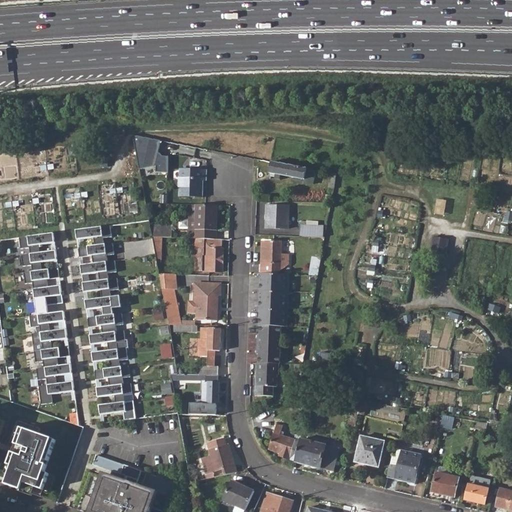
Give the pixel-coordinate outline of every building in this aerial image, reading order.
[(161,154),(161,137),(137,136),(137,166),(158,166),(158,170),(169,171),(169,154),(161,154)] [(307,169),(272,163),(270,171),(270,175),(292,179),(292,181),(312,185),(315,172),(306,171),(307,169)] [(202,198),(202,181),(206,181),(206,169),(179,169),(179,197),(202,198)] [(328,186),(334,187),(337,174),(333,173),(332,178),(330,177),(328,186)] [(326,197),(325,202),(334,202),(336,192),(331,192),(330,197),(326,197)] [(216,240),(217,205),(206,205),(197,205),(196,239),(216,240)] [(267,205),(266,229),(289,230),(290,206),(267,205)] [(302,237),(327,238),(328,227),(302,226),(302,237)] [(125,422),(136,420),(134,402),(125,404),(124,397),(133,396),(132,385),(124,386),(123,380),(131,379),(129,367),(121,368),(120,362),(129,361),(127,350),(118,351),(117,344),(126,343),(125,332),(117,333),(117,327),(124,326),(123,314),(114,316),(113,310),(122,309),(120,297),(111,298),(111,292),(120,291),(118,279),(109,280),(109,274),(117,273),(116,262),(108,263),(107,257),(115,256),(113,245),(105,246),(104,239),(113,238),(111,227),(77,231),(78,241),(94,239),(95,247),(79,249),(80,258),(93,257),(94,265),(81,267),(83,276),(99,274),(100,282),(84,284),(85,294),(101,292),(102,300),(86,302),(87,311),(104,309),(105,317),(88,319),(90,329),(102,327),(103,335),(91,337),(92,346),(108,344),(109,352),(93,354),(94,364),(110,362),(111,370),(95,372),(96,381),(109,379),(110,388),(98,389),(99,399),(115,396),(116,405),(100,407),(101,416),(124,413),(125,422)] [(172,227),(149,227),(151,238),(172,239),(172,227)] [(52,396),(75,393),(74,383),(57,385),(56,377),(73,375),(71,365),(59,367),(58,359),(70,358),(69,348),(52,350),(51,342),(68,340),(67,331),(50,333),(49,325),(66,322),(65,313),(49,315),(47,299),(63,297),(61,287),(49,289),(48,281),(60,279),(59,269),(42,272),(41,264),(58,261),(57,252),(40,254),(39,246),(56,244),(55,234),(20,239),(22,250),(30,249),(31,255),(22,256),(24,267),(32,266),(33,273),(25,274),(26,285),(33,284),(38,316),(30,317),(32,329),(40,327),(41,334),(32,335),(36,364),(43,363),(44,369),(37,370),(38,381),(47,380),(48,386),(39,388),(41,406),(53,404),(52,396)] [(448,239),(431,236),(427,255),(434,256),(434,251),(439,252),(438,257),(445,259),(448,239)] [(202,257),(202,273),(220,273),(221,251),(220,251),(220,242),(203,241),(203,257),(202,257)] [(275,276),(289,266),(288,257),(281,256),(282,244),(264,243),(263,275),(275,276)] [(268,285),(268,292),(290,293),(291,276),(275,276),(263,275),(263,284),(268,285)] [(158,278),(161,292),(175,292),(175,278),(158,278)] [(216,321),(217,298),(220,299),(221,286),(196,286),(195,308),(198,308),(197,320),(216,321)] [(268,302),(268,309),(290,310),(290,293),(268,292),(262,292),(262,301),(268,302)] [(267,318),(267,326),(283,326),(289,326),(290,310),(268,309),(262,309),(261,318),(267,318)] [(259,362),(282,364),(283,326),(267,326),(261,325),(260,326),(260,334),(258,334),(257,352),(260,352),(259,362)] [(219,352),(219,329),(200,329),(200,340),(197,339),(197,357),(207,357),(207,367),(199,367),(199,375),(217,376),(218,368),(218,367),(213,367),(214,356),(211,356),(211,351),(214,352),(219,352)] [(279,387),(279,376),(281,374),(282,364),(259,362),(259,375),(261,375),(260,386),(258,386),(257,396),(275,397),(275,387),(279,387)] [(218,405),(218,383),(217,376),(199,375),(184,375),(183,382),(201,382),(201,404),(190,404),(189,415),(215,416),(215,405),(218,405)] [(347,427),(356,429),(362,403),(353,402),(347,427)] [(427,427),(433,429),(436,418),(429,417),(427,427)] [(440,430),(450,432),(453,419),(443,417),(440,430)] [(1,420),(0,421),(0,445),(8,422),(1,420)] [(278,458),(296,463),(300,443),(280,439),(282,428),(279,427),(280,424),(276,423),(269,453),(279,455),(278,458)] [(57,441),(22,428),(16,444),(20,446),(9,478),(15,480),(12,487),(22,490),(24,483),(44,490),(50,474),(45,473),(57,441)] [(302,435),(300,442),(325,447),(325,445),(326,440),(302,435)] [(357,463),(381,468),(387,442),(363,437),(357,463)] [(237,475),(229,444),(226,444),(224,439),(208,444),(211,456),(202,458),(206,474),(223,470),(225,477),(237,475)] [(339,449),(325,445),(325,447),(300,442),(300,443),(296,463),(333,472),(339,449)] [(388,480),(415,485),(422,456),(399,451),(397,458),(393,458),(388,480)] [(77,510),(82,511),(165,511),(175,485),(146,475),(142,488),(137,486),(142,473),(96,457),(94,464),(121,474),(120,479),(104,473),(102,478),(90,473),(77,510)] [(437,469),(436,475),(457,480),(459,474),(437,469)] [(454,499),(457,480),(436,475),(431,494),(454,499)] [(471,477),(464,502),(483,506),(489,482),(471,477)] [(15,480),(9,478),(6,485),(12,487),(15,480)] [(24,483),(22,490),(41,497),(44,490),(24,483)] [(242,511),(253,496),(230,484),(220,502),(236,511),(242,511)] [(495,508),(511,511),(511,492),(499,490),(495,508)] [(289,511),(292,504),(266,495),(260,511),(289,511)]
